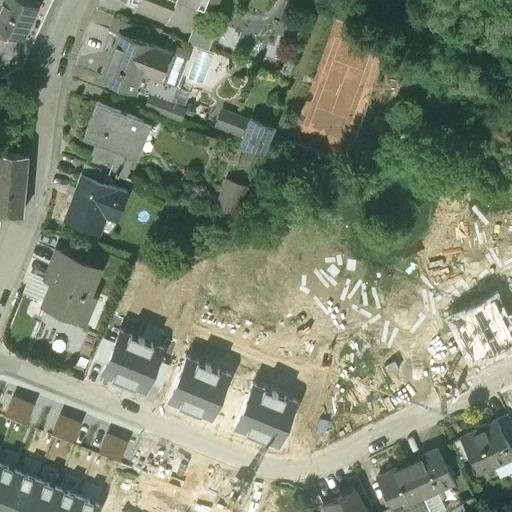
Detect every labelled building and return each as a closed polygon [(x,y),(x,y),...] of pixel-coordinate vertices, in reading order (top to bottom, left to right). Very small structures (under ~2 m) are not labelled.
[(37,4),(26,0),(2,0),(0,5),(0,27),(23,37),(37,4)] [(137,24),(114,16),(109,29),(118,33),(119,31),(132,36),(137,24)] [(132,36),(119,31),(118,33),(102,77),(149,94),(169,102),(169,101),(188,50),(175,45),(173,51),(132,36)] [(169,102),(149,94),(144,106),(177,118),(182,105),(169,101),(169,102)] [(130,113),(97,101),(83,137),(101,144),(98,154),(113,160),(130,113)] [(216,125),(245,134),(242,142),(269,150),(277,122),(222,105),(216,125)] [(27,153),(0,150),(0,213),(21,215),(27,153)] [(98,154),(90,151),(86,164),(108,172),(113,160),(98,154)] [(80,173),(62,219),(94,232),(103,209),(118,215),(127,192),(80,173)] [(99,267),(57,250),(51,265),(57,267),(43,302),(62,310),(64,304),(82,311),(99,267)] [(511,339),(493,302),(453,322),(471,358),(511,339)] [(100,376),(123,385),(141,340),(118,331),(113,345),(105,364),(100,376)] [(105,364),(113,345),(102,340),(94,360),(105,364)] [(164,349),(141,340),(123,385),(145,394),(150,383),(159,361),(164,349)] [(167,403),(189,412),(208,368),(185,358),(167,403)] [(169,365),(159,361),(150,383),(160,387),(169,365)] [(230,377),(208,368),(189,412),(212,421),(230,377)] [(234,430),(256,439),(274,395),(252,386),(234,430)] [(297,403),(274,395),(256,439),(278,448),(297,403)] [(33,404),(12,396),(3,418),(25,426),(33,404)] [(81,423),(59,415),(50,437),(72,445),(81,423)] [(511,425),(507,416),(496,421),(511,452),(511,425)] [(511,452),(496,421),(459,439),(459,440),(452,444),(458,458),(466,454),(476,476),(511,458),(511,452)] [(127,442),(106,433),(97,455),(119,464),(127,442)] [(436,451),(407,465),(423,498),(452,484),(436,451)] [(0,511),(1,511),(17,471),(0,464),(0,511)] [(407,465),(375,480),(390,511),(393,511),(423,498),(407,465)] [(1,511),(24,511),(37,479),(17,471),(1,511)] [(47,511),(58,488),(37,479),(24,511),(47,511)] [(58,488),(47,511),(71,511),(78,496),(58,488)] [(363,511),(353,490),(321,506),(324,511),(363,511)] [(95,511),(99,504),(78,496),(71,511),(95,511)] [(478,511),(472,498),(459,504),(463,511),(478,511)]
